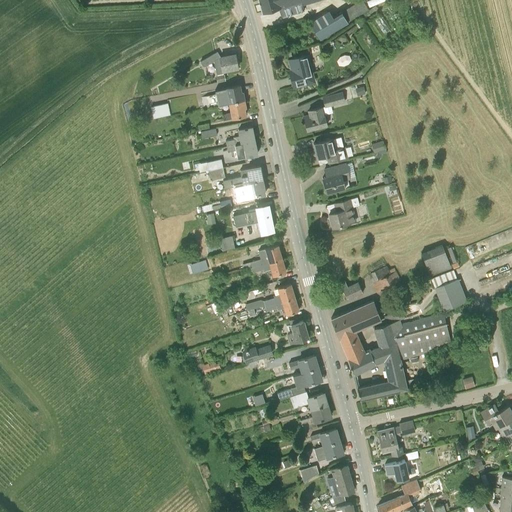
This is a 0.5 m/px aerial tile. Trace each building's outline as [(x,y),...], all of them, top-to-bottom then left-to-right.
[(258,0),(262,12),(279,7),(282,17),(304,10),(302,4),(315,0),(258,0)] [(359,0),(333,14),(330,8),(310,19),(319,37),(370,9),(365,0),(359,0)] [(377,12),(366,20),(380,41),(391,33),(377,12)] [(221,57),(217,51),(200,61),(202,66),(205,66),(214,61),(217,76),(216,76),(218,82),(225,80),(223,71),(238,68),(235,54),(221,57)] [(314,81),(307,54),(289,59),(289,60),(292,59),(294,69),(289,70),(293,87),(314,81)] [(218,105),(229,102),(244,99),(242,92),(241,92),(239,85),(218,90),(215,90),(215,91),(216,91),(218,104),(218,105)] [(365,93),(363,86),(355,88),(357,96),(365,93)] [(325,107),(331,105),(344,102),(342,92),(323,97),(325,106),(325,107)] [(224,120),(246,115),(244,108),(246,108),(244,99),(229,102),(231,112),(222,114),(224,120)] [(151,106),(153,118),(159,117),(170,115),(168,103),(151,106)] [(326,125),(324,115),(322,107),(321,107),(308,110),(309,114),(303,116),(307,130),(326,125)] [(200,131),(210,129),(208,123),(198,125),(199,131),(200,131)] [(252,134),(251,127),(252,127),(252,126),(238,129),(240,135),(233,137),(233,139),(225,140),(226,145),(254,139),(253,134),(252,134)] [(202,138),(217,135),(215,128),(210,129),(200,131),(202,138)] [(332,138),(313,143),(317,157),(326,155),(328,162),(347,157),(345,147),(343,148),(340,137),(332,139),(332,138)] [(256,147),(254,139),(226,145),(228,152),(236,150),(236,152),(243,151),(244,157),(257,154),(257,153),(256,153),(255,147),(256,147)] [(383,141),(371,144),(374,153),(386,150),(383,141)] [(208,170),(223,167),(221,159),(206,162),(208,170)] [(322,177),(326,192),(345,187),(343,180),(349,178),(345,163),(324,169),(326,176),(322,177)] [(260,173),(259,166),(260,166),(259,166),(239,170),(241,176),(223,180),(224,187),(234,185),(262,179),(261,173),(260,173)] [(210,180),(225,177),(223,167),(208,170),(210,180)] [(264,193),(263,186),(264,186),(262,179),(234,185),(236,191),(244,189),(244,190),(251,189),(252,196),(265,193),(264,193)] [(332,227),(356,221),(350,199),(334,203),(336,211),(328,213),(332,227)] [(273,230),(267,205),(248,209),(249,211),(233,214),(235,226),(259,221),(262,232),(273,230)] [(215,223),(213,213),(206,214),(207,224),(215,223)] [(221,236),(223,248),(236,246),(233,233),(221,236)] [(210,253),(221,250),(219,243),(208,246),(210,253)] [(243,269),(252,267),(282,258),(278,244),(258,249),(260,259),(241,264),(243,269)] [(442,245),(421,253),(426,265),(422,267),(425,276),(429,274),(430,275),(450,267),(442,245)] [(457,261),(452,246),(447,248),(452,262),(457,261)] [(286,271),(282,258),(252,267),(254,272),(264,269),(265,270),(270,269),(272,275),(286,271)] [(208,269),(205,260),(190,264),(193,273),(208,269)] [(389,270),(387,267),(370,275),(377,291),(381,290),(384,297),(404,288),(396,271),(393,268),(389,270)] [(466,300),(458,278),(456,278),(454,270),(453,270),(431,279),(443,310),(457,304),(466,300)] [(347,287),(343,289),(342,289),(343,292),(344,292),(347,299),(363,292),(358,282),(347,287)] [(274,297),(263,300),(265,305),(294,296),(290,283),(276,287),(279,294),(273,296),(274,297)] [(245,292),(247,299),(254,297),(252,290),(245,292)] [(294,296),(265,305),(266,311),(277,308),(278,309),(283,308),(285,314),(299,310),(294,296)] [(262,306),(260,300),(245,304),(247,310),(249,310),(254,309),(262,306)] [(331,318),(339,337),(355,330),(356,331),(381,320),(373,300),(331,318)] [(401,324),(399,320),(405,318),(402,310),(384,316),(386,324),(373,328),(379,346),(364,350),(356,331),(355,330),(339,337),(344,351),(348,358),(353,374),(354,375),(375,364),(375,363),(383,360),(383,362),(400,358),(400,359),(452,346),(443,313),(401,324)] [(308,337),(303,320),(287,325),(289,333),(287,334),(289,342),(308,337)] [(270,345),(250,351),(253,360),(273,353),(270,345)] [(301,372),(318,367),(315,360),(313,355),(289,362),(290,367),(299,365),(301,372)] [(400,360),(400,359),(400,358),(383,362),(387,380),(389,380),(389,381),(391,388),(392,393),(398,391),(407,390),(400,360)] [(205,374),(217,370),(215,362),(202,365),(205,374)] [(318,367),(301,372),(303,379),(294,382),(295,387),(321,380),(320,375),(318,367)] [(474,386),(471,376),(462,379),(465,388),(474,386)] [(359,399),(392,393),(391,388),(389,381),(389,380),(387,380),(356,386),(359,399)] [(278,398),(293,394),(291,388),(276,392),(278,398)] [(307,397),(306,391),(290,396),(293,407),(309,403),(311,409),(327,404),(325,397),(324,397),(323,392),(307,397)] [(253,396),(255,405),(265,402),(262,393),(253,396)] [(508,405),(507,405),(506,406),(498,410),(494,403),(480,412),(485,420),(490,418),(496,428),(510,420),(511,418),(511,412),(508,405)] [(311,409),(313,416),(300,420),(303,431),(317,427),(316,421),(330,417),(329,412),(327,404),(311,409)] [(263,424),(277,419),(275,415),(261,420),(263,424)] [(415,431),(412,420),(399,423),(399,426),(401,435),(415,431)] [(511,434),(511,422),(510,420),(496,428),(503,440),(511,434)] [(269,422),(263,424),(258,425),(260,432),(264,431),(265,431),(271,429),(269,422)] [(401,446),(398,447),(393,427),(377,431),(382,451),(392,449),(393,455),(392,455),(392,456),(403,453),(401,446)] [(322,440),(323,445),(339,440),(337,433),(336,433),(335,428),(310,435),(311,440),(312,440),(312,442),(322,440)] [(295,442),(306,439),(304,433),(294,436),(295,442)] [(317,459),(342,453),(341,448),(339,440),(323,445),(325,451),(315,454),(317,459)] [(417,450),(405,453),(407,460),(418,457),(417,450)] [(288,459),(282,461),(285,468),(291,466),(288,459)] [(394,472),(396,480),(407,477),(403,460),(385,464),(387,474),(394,472)] [(480,460),(475,463),(476,467),(478,470),(483,468),(480,460)] [(335,503),(336,503),(345,500),(344,493),(354,491),(346,464),(333,468),(336,481),(330,483),(328,484),(335,503)] [(511,488),(511,477),(502,476),(501,488),(511,488)] [(379,511),(388,511),(403,506),(416,500),(415,497),(422,493),(417,481),(403,486),(406,494),(377,505),(379,511)] [(511,488),(501,488),(500,499),(511,500),(511,488)] [(511,500),(500,499),(499,511),(511,511),(511,500)] [(474,511),(480,511),(488,510),(485,501),(472,505),(474,511)]
